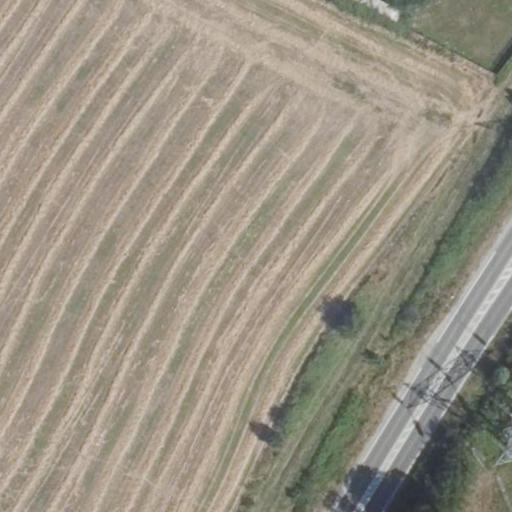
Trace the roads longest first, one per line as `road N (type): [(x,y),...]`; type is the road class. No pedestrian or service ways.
road 1 (secondary): [(511,224),(331,511)]
road 2 (secondary): [(363,511),(511,277)]
